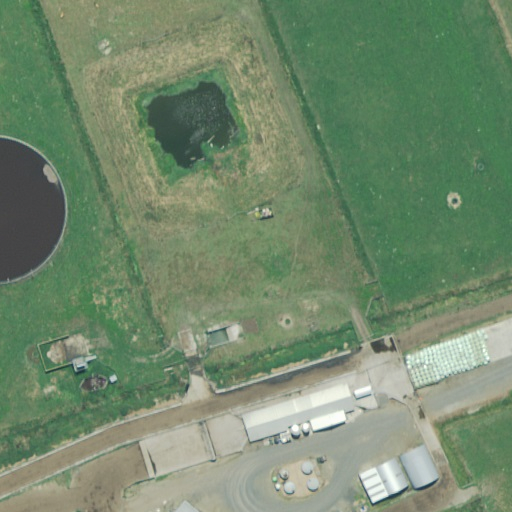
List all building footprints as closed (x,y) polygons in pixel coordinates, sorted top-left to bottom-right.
[(32,146),(26,142),(14,138),(1,135),(0,134),(0,285),(10,284),(22,280),(34,274),(44,265),(53,256),(60,244),(65,232),(68,219),(68,206),(66,193),(62,180),(55,168),(47,158),(37,149),(32,146)] [(441,381),(435,363),(408,372),(414,390),(441,381)] [(354,410),(346,384),(283,404),(242,416),(250,442),(291,430),(293,438),(346,422),(344,413),(354,410)] [(439,478),(424,446),(402,456),(417,489),(439,478)] [(399,464),(375,474),(387,503),(411,493),(399,464)] [(196,511),(184,502),(176,511),(196,511)]
